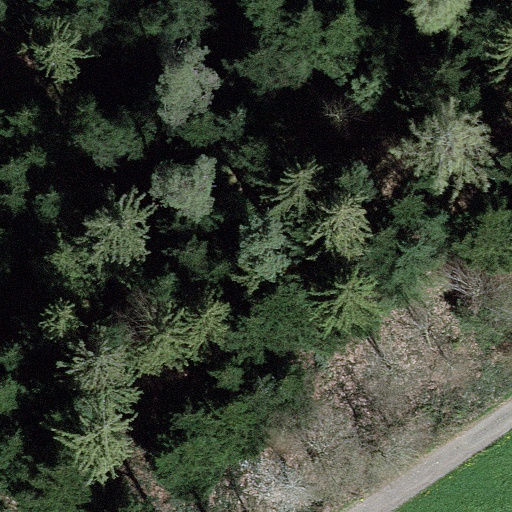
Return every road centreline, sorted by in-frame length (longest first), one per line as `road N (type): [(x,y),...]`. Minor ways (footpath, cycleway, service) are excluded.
road 1 (track): [(0,65),(511,116)]
road 2 (track): [(335,511),(511,396)]
